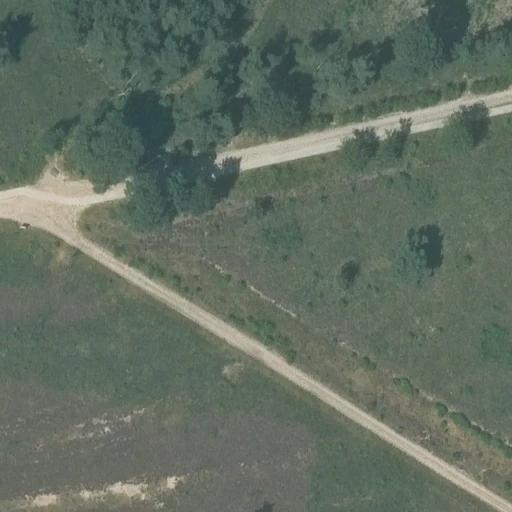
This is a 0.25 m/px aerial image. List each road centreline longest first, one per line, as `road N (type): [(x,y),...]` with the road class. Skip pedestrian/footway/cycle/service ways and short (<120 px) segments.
road 1 (track): [(510,511),(54,230),(29,204)]
road 2 (track): [(0,210),(511,92)]
